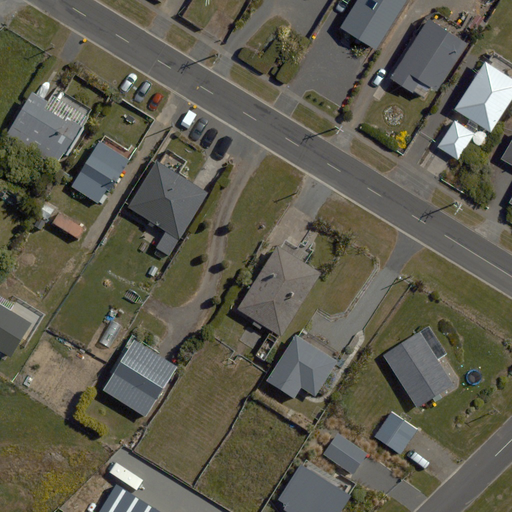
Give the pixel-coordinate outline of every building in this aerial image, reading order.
[(203,0),(148,0),(141,11),(164,26),(178,4),(194,15),(203,0)] [(259,4),(251,0),(209,0),(202,11),(238,35),(259,4)] [(347,0),(328,0),(343,8),(347,0)] [(493,4),(479,0),(454,0),(453,6),(490,16),(493,4)] [(456,75),(414,53),(381,116),(423,138),(456,75)] [(511,125),(511,119),(477,98),(447,145),(486,169),(511,125)] [(89,140),(37,112),(8,165),(59,193),(89,140)] [(134,161),(99,140),(70,187),(104,208),(134,161)] [(511,164),(489,207),(511,219),(511,164)] [(205,234),(154,201),(116,260),(167,293),(205,234)] [(312,310),(269,282),(231,341),(274,369),(312,310)] [(337,401),(301,374),(262,423),(287,443),(304,421),(314,429),(337,401)] [(170,407),(123,383),(96,434),(143,458),(170,407)] [(367,452),(338,433),(322,457),(351,476),(367,452)] [(179,511),(191,493),(161,475),(145,501),(162,511),(179,511)]
